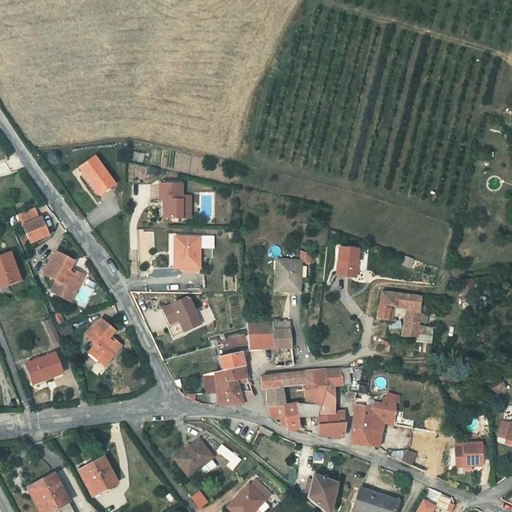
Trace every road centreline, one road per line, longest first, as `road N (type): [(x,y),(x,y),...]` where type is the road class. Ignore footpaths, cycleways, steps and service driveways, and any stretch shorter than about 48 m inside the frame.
road 1 (residential): [(0,118),(113,279),(172,406)]
road 2 (residential): [(255,416),(282,431),(346,444),(504,511)]
road 3 (track): [(331,5),(511,61)]
road 4 (residential): [(255,416),(253,370),(346,360),(363,350),(366,322)]
road 5 (residential): [(0,426),(172,406)]
